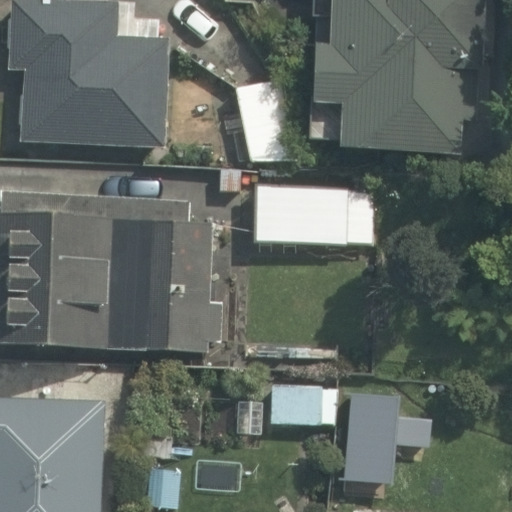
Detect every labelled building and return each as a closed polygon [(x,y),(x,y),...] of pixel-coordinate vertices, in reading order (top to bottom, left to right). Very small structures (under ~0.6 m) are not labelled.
[(167,0),(29,0),(25,140),(163,144),(167,0)] [(491,0),(326,0),(313,145),(461,160),(466,110),(481,111),(491,0)] [(282,76),(233,85),(248,161),(300,163),(282,76)] [(255,169),(251,244),(374,250),(376,208),(345,206),(346,173),(255,169)] [(210,182),(0,171),(0,347),(202,357),(210,182)] [(336,385),(269,382),(268,425),(335,426),(336,385)] [(405,445),(407,410),(380,408),(381,390),(338,387),(334,440),(405,445)] [(94,511),(98,408),(0,404),(0,511),(94,511)]
